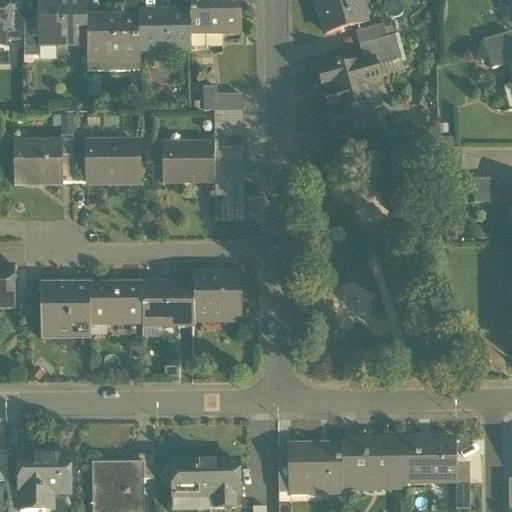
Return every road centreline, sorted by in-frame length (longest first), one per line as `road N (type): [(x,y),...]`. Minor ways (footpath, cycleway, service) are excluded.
road 1 (residential): [(0,408),(282,404)]
road 2 (residential): [(284,251),(281,0)]
road 3 (residential): [(284,251),(52,253)]
road 4 (residential): [(282,404),(492,402)]
road 5 (residential): [(282,404),(284,251)]
